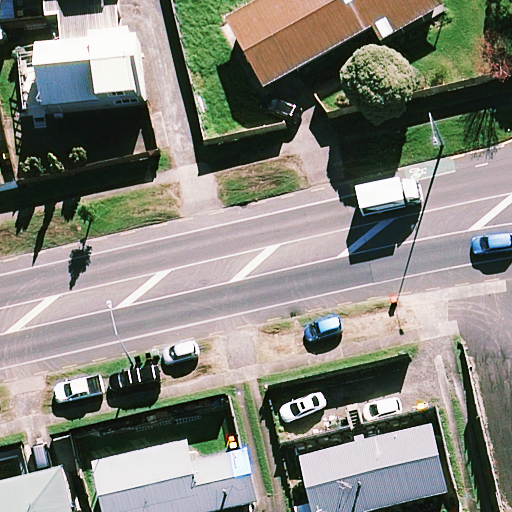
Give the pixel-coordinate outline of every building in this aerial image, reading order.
[(71,52),(59,53),(41,56),(49,118),(146,106),(138,44),(128,45),(125,19),(112,20),(109,0),(52,0),(56,27),(67,26),(71,52)] [(435,0),(281,0),(227,33),(267,98),(372,35),(380,47),(441,10),(435,0)] [(385,511),(445,497),(428,428),(299,460),(311,511),(385,511)] [(91,469),(100,511),(256,511),(244,454),(189,466),(185,448),(91,469)] [(0,511),(68,511),(60,474),(0,487),(0,511)]
